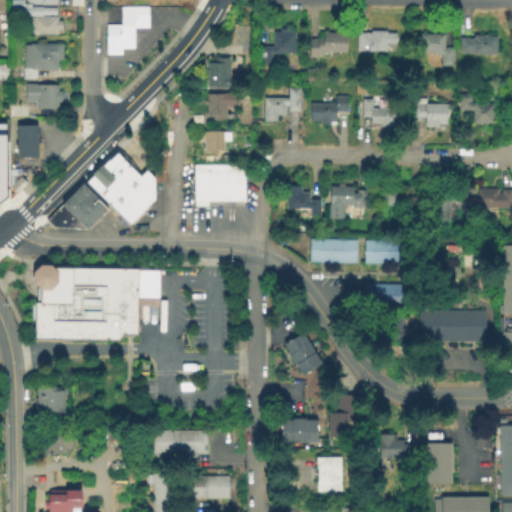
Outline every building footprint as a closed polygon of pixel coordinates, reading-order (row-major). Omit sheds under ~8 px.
[(147,26),(132,25),(132,45),(119,45),(119,51),(104,51),(104,22),(119,22),(119,4),(147,5),(147,26)] [(56,36),(28,36),(28,18),(21,18),(21,8),(56,8),(56,22),(60,22),(60,33),(56,33),(56,36)] [(396,45),(385,45),(385,53),(355,53),(355,35),(370,35),(370,30),(385,30),(385,35),(396,35),(396,45)] [(293,54),(270,53),(270,64),(254,64),(254,45),(271,46),(271,31),(293,31),(293,54)] [(345,53),(323,53),(323,59),(307,59),(308,39),(321,40),(321,33),(345,33),(345,53)] [(452,67),(438,67),(438,55),(419,55),(419,35),(443,35),(443,48),(452,48),(452,67)] [(495,56),(472,57),(472,54),(458,54),(458,39),(471,39),(471,35),(485,35),(485,39),(495,38),(495,56)] [(56,70),(34,71),(34,80),(21,80),(21,45),(62,45),(62,60),(56,60),(56,70)] [(228,86),(205,86),(204,58),(228,58),(228,86)] [(56,109),(34,109),(34,102),(24,102),(24,84),(55,85),(55,92),(60,92),(60,102),(56,102),(56,109)] [(298,89),(299,112),(287,112),(287,106),(283,106),(283,116),(275,116),(275,122),(262,122),(262,98),(286,98),(286,89),(298,89)] [(225,120),(212,120),(213,115),(205,115),(205,94),(222,94),(221,105),(225,105),(225,120)] [(492,125),(472,125),(472,113),(457,113),(458,95),(469,95),(468,105),(492,105),(492,125)] [(346,112),(335,112),(335,122),(329,122),(329,126),(317,126),(317,121),(307,121),(307,104),(333,104),(333,96),(346,96),(346,112)] [(448,106),(448,119),(445,119),(445,125),(437,125),(437,129),(424,129),(424,118),(419,118),(419,123),(409,122),(410,99),(425,99),(425,106),(448,106)] [(399,130),(378,131),(378,127),(369,127),(369,120),(360,120),(360,100),(370,100),(371,110),(399,110),(399,130)] [(25,107),(25,118),(8,118),(8,107),(25,107)] [(36,159),(16,159),(15,126),(35,126),(36,159)] [(221,151),(203,151),(203,143),(197,143),(197,132),(229,132),(229,142),(221,142),(221,151)] [(153,175),(153,195),(126,223),(82,180),(112,148),(137,172),(144,165),(153,175)] [(192,165),(217,165),(218,202),(206,203),(206,209),(192,209),(192,165)] [(243,202),(218,202),(217,165),(243,165),(243,202)] [(22,175),(22,186),(11,186),(11,175),(22,175)] [(67,211),(59,203),(78,183),(80,181),(105,206),(84,227),(67,211)] [(319,220),(308,220),(308,211),(285,211),(285,193),(288,193),(288,186),(300,186),(300,192),(308,192),(308,200),(319,200),(319,220)] [(326,220),(326,206),(329,206),(329,189),(351,188),(351,196),(355,196),(355,191),(368,191),(368,209),(342,209),(342,220),(326,220)] [(381,208),(380,190),(406,190),(406,198),(420,198),(420,217),(405,217),(405,207),(381,208)] [(466,208),(449,208),(449,223),(432,223),(432,190),(466,190),(466,208)] [(509,191),(509,209),(472,209),(472,190),(496,190),(496,195),(500,195),(500,191),(509,191)] [(67,211),(52,226),(44,218),(59,203),(67,211)] [(52,226),(67,211),(84,227),(52,226)] [(331,265),(308,265),(308,241),(332,241),(331,265)] [(331,265),(332,241),(355,241),(355,265),(331,265)] [(386,266),(362,266),(363,242),(386,242),(386,266)] [(386,266),(386,242),(409,242),(409,266),(386,266)] [(511,265),(500,265),(500,247),(511,247),(511,265)] [(51,266),(49,263),(39,262),(32,269),(32,279),(39,286),(39,299),(51,299),(51,338),(116,339),(121,333),(135,333),(136,304),(157,304),(158,267),(51,266)] [(511,281),(500,281),(500,265),(511,265),(511,281)] [(511,281),(511,297),(500,297),(500,281),(511,281)] [(386,309),(363,309),(363,285),(387,285),(386,309)] [(386,309),(387,285),(410,286),(410,309),(386,309)] [(511,297),(511,315),(500,315),(500,297),(511,297)] [(51,338),(51,299),(39,299),(33,299),(33,304),(29,304),(29,318),(33,318),(33,338),(51,338)] [(483,311),(484,336),(472,336),(472,312),(483,311)] [(428,312),(428,337),(417,337),(417,312),(428,312)] [(439,312),(439,336),(428,337),(428,312),(439,312)] [(450,312),(450,336),(439,336),(439,312),(450,312)] [(461,312),(461,336),(450,336),(450,312),(461,312)] [(472,312),(472,336),(461,336),(461,312),(472,312)] [(410,341),(384,341),(384,319),(401,319),(401,329),(410,329),(410,341)] [(510,324),(498,325),(498,343),(511,343),(510,324)] [(288,355),(283,346),(301,334),(307,344),(288,355)] [(511,334),(511,363),(499,363),(498,334),(511,334)] [(294,365),(291,366),(285,357),(288,355),(307,344),(313,353),(294,365)] [(301,377),(294,365),(313,353),(320,365),(301,377)] [(65,415),(33,417),(33,400),(35,400),(35,390),(63,389),(65,415)] [(327,438),(327,413),(331,413),(331,396),(358,397),(357,426),(347,426),(347,438),(327,438)] [(302,443),(290,442),(291,421),(291,418),(303,418),(303,421),(302,443)] [(290,442),(279,442),(280,420),(291,421),(290,442)] [(315,443),(302,443),(303,421),(316,421),(315,443)] [(511,496),(498,496),(497,426),(511,426),(511,496)] [(41,453),(40,428),(70,427),(71,452),(41,453)] [(419,429),(418,456),(377,455),(377,435),(394,435),(394,441),(407,441),(407,429),(419,429)] [(488,449),(473,449),(473,430),(488,429),(488,449)] [(206,454),(151,454),(151,430),(206,431),(206,454)] [(450,443),(450,485),(422,484),(423,443),(450,443)] [(339,492),(315,493),(314,458),(339,457),(339,492)] [(173,497),(151,498),(151,484),(145,484),(144,474),(172,474),(173,497)] [(202,499),(180,499),(180,476),(202,476),(202,499)] [(226,499),(202,499),(202,476),(226,476),(226,499)] [(43,511),(43,496),(64,495),(64,491),(77,491),(78,511),(43,511)] [(173,497),(173,511),(151,511),(151,498),(173,497)] [(487,498),(486,511),(432,511),(432,498),(487,498)]
